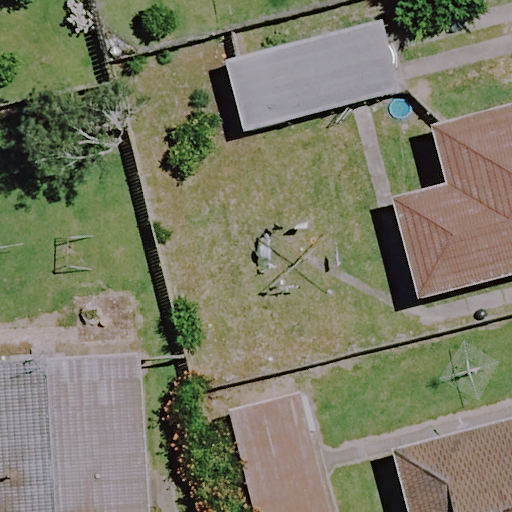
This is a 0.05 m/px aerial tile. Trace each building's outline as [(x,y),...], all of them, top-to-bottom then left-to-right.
[(422,92),(403,20),(246,61),(264,130),(422,92)] [(511,279),(511,110),(455,125),(469,182),(418,196),(444,297),(511,279)] [(0,362),(0,511),(175,511),(165,352),(0,362)] [(350,511),(318,392),(249,410),(275,511),(350,511)] [(511,511),(511,422),(415,448),(433,511),(511,511)]
